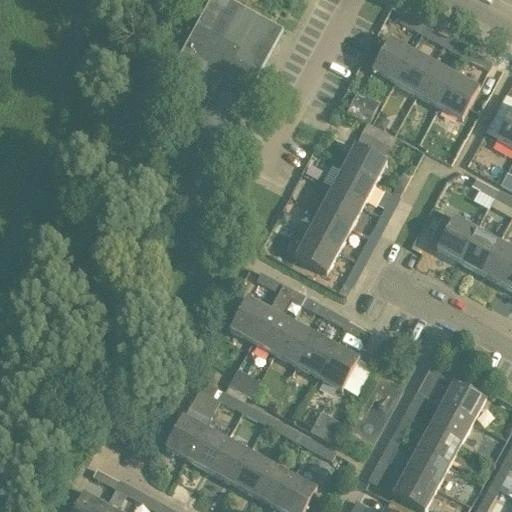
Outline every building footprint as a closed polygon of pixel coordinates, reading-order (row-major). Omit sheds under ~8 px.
[(208,167),(282,33),(222,0),(212,0),(168,81),(210,104),(183,153),(208,167)] [(421,38),(426,30),(403,17),(399,25),(421,38)] [(443,50),(448,42),(426,30),(421,38),(443,50)] [(465,62),(470,54),(448,42),(443,50),(465,62)] [(394,87),(412,56),(389,43),(372,75),(394,87)] [(470,54),(465,62),(488,75),(492,67),(470,54)] [(416,99),(434,68),(412,56),(394,87),(416,99)] [(438,111),(456,80),(434,68),(416,99),(438,111)] [(456,80),(438,111),(461,124),(478,92),(456,80)] [(370,126),(380,106),(357,95),(347,115),(370,126)] [(511,151),(511,113),(496,143),(511,151)] [(342,171),(373,188),(386,165),(354,148),(342,171)] [(362,210),(373,188),(342,171),(330,193),(362,210)] [(384,193),(399,202),(411,179),(403,175),(392,197),(384,193)] [(501,188),(511,192),(511,177),(507,175),(501,188)] [(493,202),(497,194),(475,182),(471,190),(493,202)] [(350,233),(362,210),(330,193),(318,216),(350,233)] [(387,224),(399,202),(384,193),(376,208),(384,212),(379,220),(387,224)] [(511,212),(511,201),(497,194),(493,202),(511,212)] [(338,255),(350,233),(318,216),(306,238),(338,255)] [(375,246),(387,224),(379,220),(368,242),(375,246)] [(458,266),(476,234),(453,221),(436,253),(458,266)] [(441,223),(432,239),(440,244),(449,227),(441,223)] [(480,278),(498,246),(476,234),(458,266),(480,278)] [(326,278),(338,255),(306,238),(294,261),(326,278)] [(364,268),(375,246),(368,242),(356,264),(364,268)] [(503,290),(511,272),(511,253),(498,246),(480,278),(503,290)] [(351,291),(364,268),(356,264),(344,287),(351,291)] [(511,272),(503,290),(511,294),(511,272)] [(278,297),(282,289),(260,277),(256,285),(278,297)] [(282,321),(290,304),(295,295),(282,289),(278,297),(269,314),(268,314),(251,346),(273,358),(291,326),(282,321)] [(251,346),(268,314),(245,301),(228,333),(251,346)] [(322,321),(326,313),(304,301),(300,309),(322,321)] [(344,333),(348,325),(326,313),(322,321),(344,333)] [(348,325),(344,333),(367,345),(371,337),(348,325)] [(296,370),(313,338),(291,326),(273,358),(296,370)] [(318,381),(335,350),(313,338),(296,370),(318,381)] [(335,350),(318,381),(341,394),(358,362),(335,350)] [(440,409),(472,426),(484,403),(457,388),(461,378),(433,364),(429,373),(428,374),(437,378),(452,386),(440,409)] [(437,378),(428,374),(418,392),(426,397),(437,378)] [(220,404),(224,396),(202,384),(198,392),(220,404)] [(242,416),(246,408),(224,396),(220,404),(242,416)] [(412,422),(424,400),(416,396),(404,418),(412,422)] [(264,428),(268,420),(246,408),(242,416),(264,428)] [(460,448),(472,426),(440,409),(428,431),(460,448)] [(335,448),(346,427),(322,414),(311,435),(335,448)] [(400,444),(412,422),(404,418),(392,440),(400,444)] [(187,464),(204,432),(181,420),(164,451),(187,464)] [(286,440),(290,432),(268,420),(264,428),(286,440)] [(448,470),(460,448),(428,431),(416,453),(448,470)] [(209,476),(226,444),(204,432),(187,464),(209,476)] [(308,452),(312,444),(290,432),(286,440),(308,452)] [(388,466),(400,444),(392,440),(380,462),(388,466)] [(231,488),(248,456),(226,444),(209,476),(231,488)] [(312,444),(308,452),(331,465),(336,457),(312,444)] [(510,471),(511,467),(511,448),(502,466),(510,471)] [(436,492),(448,470),(416,453),(404,475),(436,492)] [(254,500),(271,468),(248,456),(231,488),(254,500)] [(376,488),(388,466),(380,462),(368,485),(376,488)] [(511,481),(506,478),(510,471),(502,466),(490,489),(498,493),(498,492),(509,498),(511,492),(511,481)] [(276,511),(293,480),(271,468),(254,500),(276,511)] [(115,493),(119,484),(96,472),(92,480),(115,493)] [(417,511),(425,511),(436,492),(404,475),(392,498),(417,511)] [(293,480),(276,511),(305,511),(316,493),(293,480)] [(136,504),(141,496),(119,484),(115,493),(136,504)] [(480,511),(487,511),(498,493),(490,489),(478,511),(480,511)] [(150,511),(161,511),(163,508),(141,496),(136,504),(150,511)] [(103,511),(105,510),(82,498),(74,511),(103,511)] [(352,511),(363,511),(367,505),(359,500),(352,511)]
